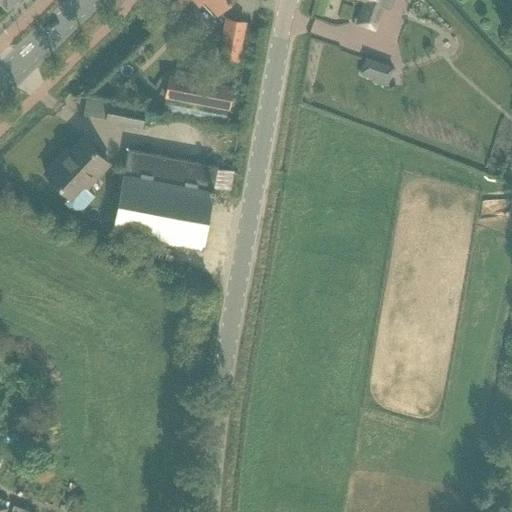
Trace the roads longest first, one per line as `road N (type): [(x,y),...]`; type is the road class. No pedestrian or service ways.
road 1 (unclassified): [(202,511),(292,0)]
road 2 (secondary): [(0,81),(90,0)]
